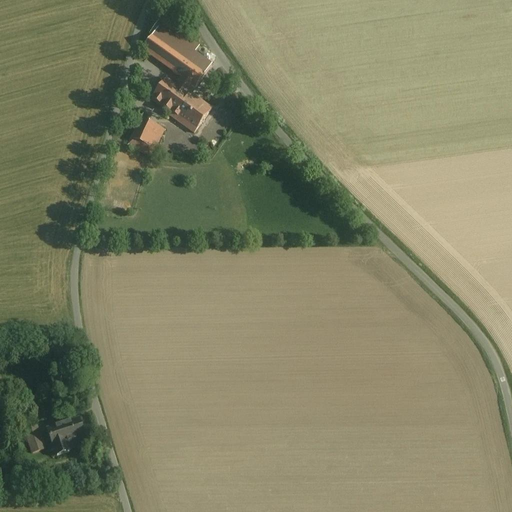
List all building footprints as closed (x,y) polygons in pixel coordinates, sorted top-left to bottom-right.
[(144,52),(181,78),(175,86),(167,81),(153,101),(181,120),(194,101),(189,97),(211,66),(194,54),(198,48),(161,21),(150,36),(154,39),(144,52)] [(194,101),(181,120),(179,123),(193,132),(210,109),(196,99),(194,101)] [(140,120),(131,140),(154,151),(164,131),(140,120)] [(79,421),(47,432),(53,448),(56,458),(57,457),(68,453),(69,454),(69,453),(66,444),(84,438),(79,421)] [(35,423),(23,427),(25,434),(36,430),(39,437),(35,423)] [(36,430),(25,434),(32,455),(44,451),(39,437),(36,430)]
